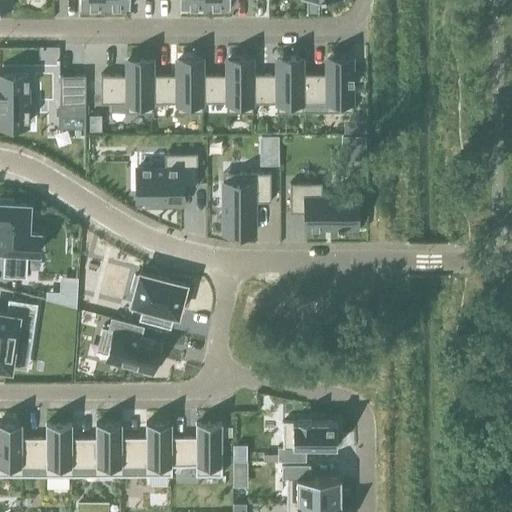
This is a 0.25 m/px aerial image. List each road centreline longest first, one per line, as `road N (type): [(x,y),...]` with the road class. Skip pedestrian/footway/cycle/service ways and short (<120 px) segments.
road 1 (residential): [(362,0),(342,27),(0,28)]
road 2 (residential): [(226,265),(511,262)]
road 3 (residential): [(214,368),(353,404),(363,422),(365,511)]
road 4 (residential): [(0,161),(144,240),(226,265)]
road 5 (residential): [(214,368),(190,391),(0,392)]
